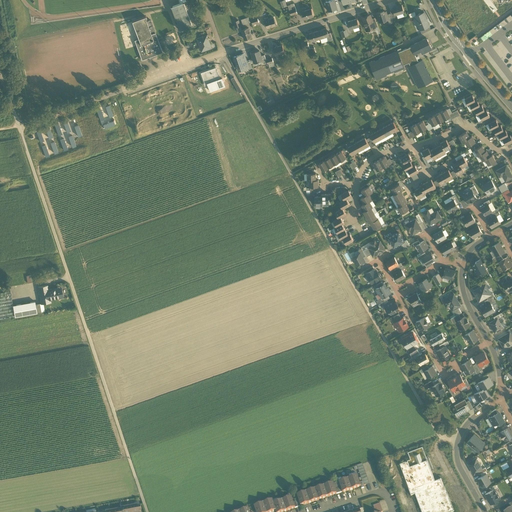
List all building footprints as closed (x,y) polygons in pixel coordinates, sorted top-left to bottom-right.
[(184,2),(193,25),(197,24),(192,11),(191,7),(198,4),(196,0),(186,0),(187,1),(184,2)] [(334,0),(330,0),(326,2),(328,11),(337,9),(334,0)] [(486,14),(475,0),(473,0),(464,7),(466,9),(463,11),(472,24),(477,21),(479,23),(486,17),(484,15),(486,14)] [(172,7),(180,30),(193,25),(184,2),(172,7)] [(286,6),(288,13),(290,12),(289,11),(292,10),(291,7),(295,6),(294,3),(286,6)] [(402,5),(393,7),(393,9),(395,15),(404,12),(402,5)] [(297,13),(295,6),(291,7),(292,10),(289,11),(290,12),(288,13),(289,16),(297,13)] [(303,17),(304,19),(313,16),(311,9),(302,11),(303,15),(301,15),(302,17),(303,17)] [(377,13),(379,20),(382,19),(384,20),(388,19),(387,15),(386,11),(383,12),(382,11),(377,13)] [(414,16),(419,30),(429,26),(424,12),(416,15),(414,16)] [(363,18),(368,31),(368,30),(374,27),(375,28),(375,27),(372,19),(370,15),(363,18)] [(162,52),(155,33),(151,34),(146,22),(145,18),(146,18),(146,16),(145,17),(144,17),(132,21),(138,39),(134,40),(136,46),(136,47),(137,50),(138,49),(142,60),(148,57),(149,59),(156,56),(156,55),(162,52)] [(265,20),(267,27),(276,25),(274,18),(265,20)] [(348,22),(350,29),(358,26),(356,19),(348,22)] [(151,20),(146,22),(151,34),(155,33),(151,20)] [(241,30),(244,39),(251,37),(249,28),(241,30)] [(326,28),(318,31),(320,38),(327,36),(329,36),(328,33),(326,28)] [(311,41),(320,38),(318,31),(309,34),(311,41)] [(197,38),(202,51),(211,47),(207,35),(197,38)] [(408,67),(419,88),(425,85),(424,84),(428,82),(428,83),(433,81),(430,75),(429,76),(428,74),(429,73),(426,68),(425,68),(424,66),(425,66),(422,60),(418,62),(417,59),(419,58),(418,56),(416,56),(415,54),(421,51),(422,54),(432,49),(427,38),(410,46),(411,47),(398,52),(398,50),(379,58),(380,59),(375,61),(374,60),(369,62),(372,69),(373,68),(374,72),(373,73),(376,79),(387,75),(386,74),(394,71),(394,72),(405,67),(404,65),(409,63),(410,66),(408,67)] [(273,48),(275,55),(285,53),(282,45),(273,48)] [(259,51),(251,53),(254,63),(262,60),(261,56),(259,51)] [(244,53),(234,57),(239,71),(249,68),(246,61),(244,53)] [(201,72),(205,84),(208,84),(207,83),(220,78),(219,76),(216,67),(201,72)] [(237,88),(239,87),(234,77),(231,78),(237,88)] [(207,83),(208,84),(210,92),(225,86),(222,78),(220,78),(207,83)] [(468,105),(470,104),(476,101),(475,101),(473,95),(465,99),(468,105)] [(473,110),(474,109),(480,106),(477,100),(475,101),(476,101),(470,104),(473,110)] [(477,115),(479,114),(485,111),(482,105),(480,106),(474,109),(477,115)] [(446,109),(440,112),(444,119),(450,116),(449,114),(446,109)] [(487,110),(485,111),(479,114),(482,120),(484,119),(489,117),(490,116),(487,110)] [(438,122),(444,119),(440,112),(434,115),(438,122)] [(432,125),(438,122),(434,115),(428,118),(431,123),(432,125)] [(423,120),(417,123),(421,131),(427,128),(426,125),(423,120)] [(492,130),(493,129),(499,126),(499,125),(496,120),(491,122),(488,123),(492,130)] [(393,122),(388,125),(392,132),(398,129),(393,122)] [(415,134),(421,131),(417,123),(411,126),(413,131),(415,134)] [(386,136),(392,132),(388,125),(382,128),(386,136)] [(496,135),(498,134),(504,131),(504,130),(501,125),(499,125),(499,126),(493,129),(496,135)] [(380,139),(386,136),(382,128),(376,131),(380,139)] [(501,140),(503,139),(503,138),(508,136),(508,135),(505,129),(504,130),(504,131),(498,134),(501,140)] [(374,142),(380,139),(376,131),(370,135),(371,137),(373,140),(374,142)] [(462,142),(465,141),(464,140),(470,137),(467,131),(459,136),(462,142)] [(511,138),(510,134),(508,135),(508,136),(503,138),(503,139),(506,145),(507,144),(511,142),(511,141),(511,138)] [(472,136),(470,137),(464,140),(465,141),(468,146),(471,145),(475,142),(472,136)] [(365,137),(359,141),(363,148),(369,145),(368,143),(365,137)] [(440,143),(441,145),(444,150),(445,150),(450,147),(448,142),(446,140),(440,143)] [(358,151),(363,148),(359,141),(353,144),(358,151)] [(352,155),(358,151),(353,144),(347,147),(352,155)] [(446,152),(445,150),(444,150),(441,145),(436,148),(440,155),(446,152)] [(478,156),(479,155),(485,151),(482,145),(479,147),(474,149),(478,156)] [(426,159),(432,156),(430,151),(428,148),(422,151),(425,156),(426,159)] [(434,159),(440,155),(436,148),(430,151),(432,156),(434,159)] [(342,150),(336,154),(340,161),(346,158),(342,150)] [(482,161),(485,159),(490,156),(486,150),(485,151),(479,155),(482,161)] [(401,158),(404,163),(404,164),(410,160),(410,161),(412,160),(409,153),(406,155),(401,158)] [(334,164),(340,161),(336,154),(330,157),(334,164)] [(492,154),(490,156),(485,159),(488,165),(491,163),(496,161),(492,154)] [(385,156),(379,159),(383,167),(389,164),(387,160),(385,156)] [(458,162),(459,164),(460,163),(462,167),(468,164),(463,156),(457,160),(458,162)] [(329,168),(334,164),(330,157),(324,160),(329,168)] [(377,170),(383,167),(379,159),(373,163),(376,167),(377,170)] [(323,171),(329,168),(324,160),(318,163),(320,166),(323,171)] [(406,170),(408,169),(413,166),(410,161),(410,160),(404,164),(404,163),(403,164),(406,170)] [(464,171),(462,167),(460,163),(459,164),(454,167),(455,169),(458,174),(464,171)] [(415,165),(413,166),(408,169),(411,175),(416,172),(418,171),(415,165)] [(511,175),(506,165),(496,171),(499,175),(501,174),(502,175),(506,181),(511,177),(511,175)] [(448,170),(443,173),(447,181),(453,177),(452,177),(450,172),(448,170)] [(441,184),(447,181),(443,173),(436,176),(438,179),(441,184)] [(431,179),(425,183),(430,190),(436,187),(433,182),(431,179)] [(496,189),(491,180),(483,185),(484,188),(483,189),(485,192),(486,191),(488,194),(494,190),(496,189)] [(424,193),(430,190),(425,183),(419,186),(420,187),(424,193)] [(499,187),(502,193),(508,189),(505,183),(498,187),(499,187)] [(392,188),(395,194),(401,191),(403,190),(399,184),(392,188)] [(478,193),(474,185),(472,186),(470,187),(471,190),(471,189),(475,195),(478,193)] [(371,223),(374,228),(382,224),(378,218),(377,218),(374,213),(371,207),(373,207),(369,201),(372,200),(369,194),(372,192),(369,186),(365,188),(361,190),(365,196),(361,198),(364,203),(362,205),(365,210),(363,211),(367,217),(370,223),(371,223)] [(425,194),(424,193),(420,187),(414,190),(419,198),(425,194)] [(496,189),(494,190),(497,196),(502,193),(499,187),(496,189)] [(476,198),(475,195),(471,189),(471,190),(463,194),(468,203),(476,198)] [(341,194),(344,200),(347,198),(347,199),(352,196),(348,190),(346,191),(341,194)] [(393,195),(396,201),(404,196),(401,191),(395,194),(393,195)] [(396,201),(399,206),(400,206),(405,203),(406,203),(407,202),(404,196),(396,201)] [(339,202),(342,208),(343,208),(350,204),(347,199),(347,198),(344,200),(339,202)] [(445,204),(449,212),(452,211),(456,210),(455,209),(458,207),(454,199),(445,204)] [(409,209),(406,203),(405,203),(400,206),(399,206),(398,207),(401,213),(409,209)] [(481,208),(485,215),(489,213),(492,211),(488,204),(485,206),(481,208)] [(335,212),(338,218),(341,217),(346,214),(343,208),(342,208),(335,212)] [(430,225),(441,218),(437,211),(430,214),(428,209),(423,212),(430,225)] [(462,219),(466,226),(475,221),(471,214),(462,219)] [(500,222),(499,221),(497,217),(496,216),(492,218),(488,221),(491,227),(500,222)] [(333,221),(336,226),(336,227),(342,223),(342,224),(344,223),(341,217),(338,218),(333,221)] [(412,234),(421,229),(416,219),(405,225),(407,229),(409,228),(410,230),(412,234)] [(334,227),(338,233),(345,229),(342,224),(342,223),(336,227),(336,226),(334,227)] [(469,231),(473,237),(482,232),(478,226),(469,231)] [(341,239),(343,238),(348,235),(348,234),(345,229),(338,233),(341,239)] [(399,230),(387,237),(393,248),(401,244),(405,241),(404,241),(399,230)] [(442,230),(434,235),(438,242),(441,240),(446,237),(446,236),(443,231),(442,230)] [(350,233),(348,234),(348,235),(343,238),(346,244),(347,243),(352,240),(353,240),(350,233)] [(405,241),(401,244),(404,248),(410,245),(407,239),(404,241),(405,241)] [(416,245),(420,251),(428,247),(424,240),(420,243),(416,245)] [(380,241),(376,243),(376,242),(372,245),(368,247),(372,254),(373,256),(385,250),(380,241)] [(441,247),(444,254),(452,250),(455,248),(451,241),(441,247)] [(361,247),(362,248),(363,250),(368,247),(372,245),(370,242),(361,247)] [(493,250),(496,256),(500,254),(504,251),(499,242),(492,246),(490,247),(492,251),(493,250)] [(366,257),(372,254),(368,247),(363,250),(366,255),(366,257)] [(352,257),(357,266),(365,261),(363,257),(360,253),(352,257)] [(426,264),(426,265),(430,262),(434,260),(431,253),(427,255),(422,258),(426,264)] [(398,264),(394,257),(389,260),(386,262),(390,269),(398,264)] [(499,261),(503,270),(511,265),(507,257),(503,259),(499,261)] [(482,272),(486,270),(482,263),(480,259),(475,262),(476,263),(475,264),(473,266),(477,274),(482,271),(482,272)] [(449,278),(452,279),(455,271),(445,268),(443,276),(449,278)] [(393,274),(397,281),(405,276),(402,269),(397,272),(393,274)] [(367,276),(372,284),(375,282),(375,281),(381,278),(381,277),(381,276),(380,273),(379,273),(378,273),(377,274),(376,271),(368,276),(367,276)] [(432,277),(437,285),(440,283),(438,279),(441,278),(439,273),(432,277)] [(420,284),(424,290),(431,286),(432,285),(430,281),(428,282),(426,278),(419,282),(420,284)] [(511,279),(503,284),(507,291),(511,288),(511,279)] [(384,284),(383,285),(378,288),(376,289),(378,294),(379,293),(382,297),(388,294),(391,293),(388,288),(387,289),(384,284)] [(473,290),(476,296),(488,289),(485,284),(480,286),(473,290)] [(38,287),(41,303),(43,303),(50,301),(50,299),(63,296),(62,290),(57,291),(57,288),(50,289),(50,292),(48,293),(48,290),(47,285),(38,287)] [(488,289),(476,296),(479,301),(486,297),(491,294),(488,289)] [(0,292),(0,319),(15,316),(13,305),(10,291),(0,292)] [(409,297),(413,305),(416,304),(419,303),(419,302),(421,301),(418,295),(417,293),(409,297)] [(448,303),(452,310),(453,310),(458,307),(460,306),(454,294),(442,300),(445,305),(448,303)] [(390,311),(392,314),(399,310),(397,306),(398,305),(394,299),(389,302),(384,305),(386,308),(388,312),(390,311)] [(15,316),(15,317),(37,312),(36,304),(35,301),(13,305),(15,316)] [(491,304),(490,302),(487,305),(481,308),(485,316),(495,310),(491,304)] [(453,310),(456,316),(458,314),(461,312),(458,307),(453,310)] [(393,316),(396,321),(401,319),(399,313),(393,316)] [(451,318),(453,323),(457,321),(461,319),(458,314),(456,316),(451,318)] [(425,317),(416,322),(418,326),(421,330),(429,325),(428,322),(425,317)] [(457,321),(462,330),(469,325),(468,323),(468,322),(467,319),(466,319),(465,317),(461,319),(457,321)] [(397,327),(399,331),(408,326),(406,323),(407,323),(405,320),(405,321),(403,318),(401,319),(396,321),(393,323),(396,327),(397,327)] [(503,321),(500,323),(498,318),(495,319),(489,323),(495,333),(506,326),(503,321)] [(465,335),(470,343),(478,338),(473,330),(465,335)] [(406,346),(407,349),(419,342),(413,332),(401,339),(404,343),(406,346)] [(511,335),(510,332),(501,337),(498,339),(504,349),(511,344),(511,335)] [(430,339),(433,345),(445,338),(442,333),(430,339)] [(436,351),(442,360),(450,356),(445,346),(441,348),(436,351)] [(478,361),(481,365),(489,361),(484,352),(481,354),(480,353),(476,356),(478,358),(477,359),(478,361)] [(416,358),(420,365),(429,360),(425,353),(418,357),(416,358)] [(461,364),(467,374),(474,370),(472,365),(469,360),(461,364)] [(429,368),(424,371),(427,378),(436,373),(432,366),(429,368)] [(460,374),(454,378),(459,388),(465,384),(466,384),(463,380),(460,374)] [(481,390),(485,388),(493,383),(489,376),(484,379),(478,383),(481,390)] [(454,391),(459,388),(454,378),(448,381),(451,387),(453,391),(454,391)] [(431,387),(436,395),(444,391),(443,388),(442,385),(441,385),(439,382),(431,387)] [(474,394),(478,401),(489,395),(485,388),(481,390),(478,391),(474,394)] [(465,399),(454,405),(457,409),(458,411),(455,412),(457,417),(468,411),(464,405),(467,403),(466,401),(465,399)] [(464,405),(468,411),(473,408),(469,400),(466,401),(467,403),(464,405)] [(497,412),(490,417),(489,417),(493,425),(495,427),(500,424),(500,423),(504,421),(501,415),(500,416),(498,412),(497,412)] [(490,427),(493,425),(489,417),(485,419),(490,427)] [(504,438),(505,440),(508,438),(511,436),(511,433),(508,427),(507,427),(503,430),(500,431),(502,433),(500,434),(503,438),(504,438)] [(484,443),(474,434),(467,442),(471,445),(473,447),(477,451),(484,443)] [(400,462),(409,488),(435,479),(430,466),(432,465),(429,458),(427,459),(422,446),(408,451),(410,458),(400,462)] [(474,474),(478,471),(482,469),(476,459),(468,463),(474,474)] [(500,465),(503,470),(509,466),(506,461),(500,465)] [(482,476),(478,478),(482,487),(490,482),(485,474),(482,476)] [(342,492),(342,493),(361,487),(359,483),(357,476),(339,482),(340,487),(342,492)] [(453,511),(441,477),(435,479),(409,488),(410,489),(408,489),(411,497),(415,495),(420,511),(453,511)] [(333,483),(315,490),(318,500),(336,494),(334,489),(333,483)] [(494,488),(485,494),(490,503),(500,498),(494,488)] [(300,507),(318,500),(315,490),(297,496),(299,501),(300,506),(300,507)] [(291,498),(273,504),(276,511),(275,511),(284,511),(295,509),(295,508),(293,503),(291,498)] [(273,511),(276,511),(273,504),(272,501),(254,507),(256,511),(255,511),(273,511)] [(511,502),(497,511),(505,511),(511,508),(511,502)]
